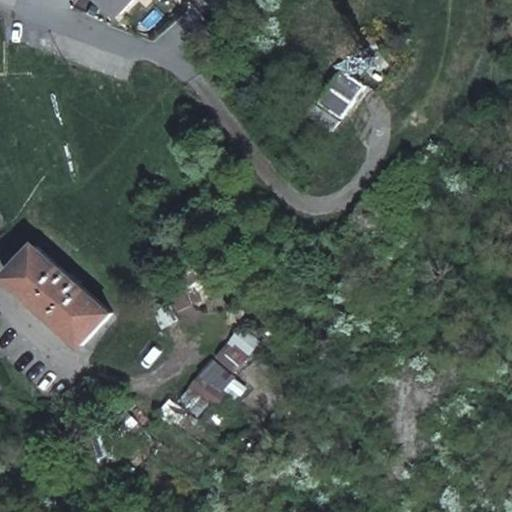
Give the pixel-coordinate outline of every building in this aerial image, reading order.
[(98,0),(108,9),(112,6),(122,16),(137,0),(98,0)] [(112,6),(108,9),(119,19),(122,16),(112,6)] [(369,92),(347,73),(323,104),(343,122),(369,92)] [(341,125),(318,106),(310,115),(333,134),(341,125)] [(370,205),(364,205),(359,212),(356,214),(357,225),(365,233),(370,235),(377,234),(382,232),(384,229),(387,223),(386,217),(384,212),(381,208),(375,205),(370,205)] [(8,278),(86,350),(112,320),(36,249),(8,278)] [(208,371),(230,386),(260,342),(238,327),(208,371)]
